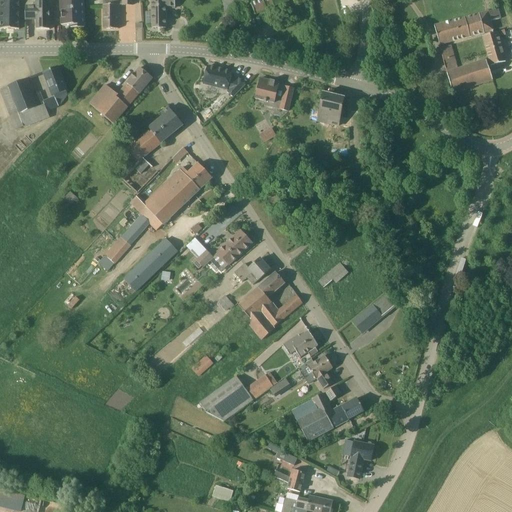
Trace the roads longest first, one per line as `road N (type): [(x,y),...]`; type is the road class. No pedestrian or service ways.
road 1 (unclassified): [(415,413),(369,394),(149,49)]
road 2 (unclassified): [(415,413),(490,150)]
road 3 (tertiary): [(355,85),(246,58),(149,49)]
road 4 (tertiary): [(490,150),(355,85)]
road 5 (tertiary): [(149,49),(0,49)]
